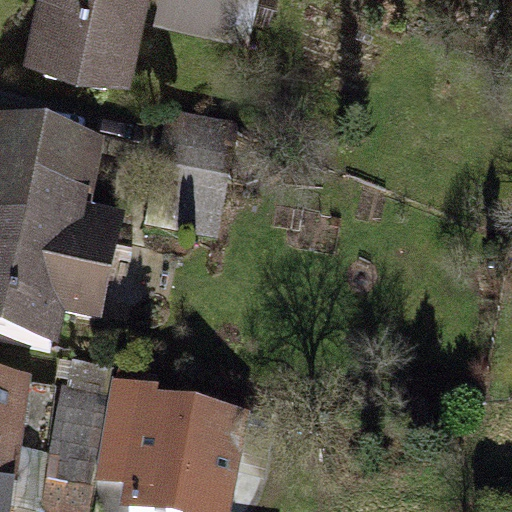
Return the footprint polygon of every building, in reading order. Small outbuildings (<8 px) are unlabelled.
[(142,0),(38,0),(26,60),(124,82),(142,0)] [(261,0),(161,0),(157,31),(248,46),(261,0)] [(239,140),(177,129),(157,239),(219,249),(239,140)] [(101,160),(0,138),(0,351),(57,364),(65,329),(92,335),(115,232),(87,226),(101,160)] [(24,393),(0,390),(0,498),(13,500),(24,393)] [(235,511),(251,428),(125,404),(104,510),(116,511),(235,511)] [(511,511),(511,492),(496,494),(498,511),(511,511)]
